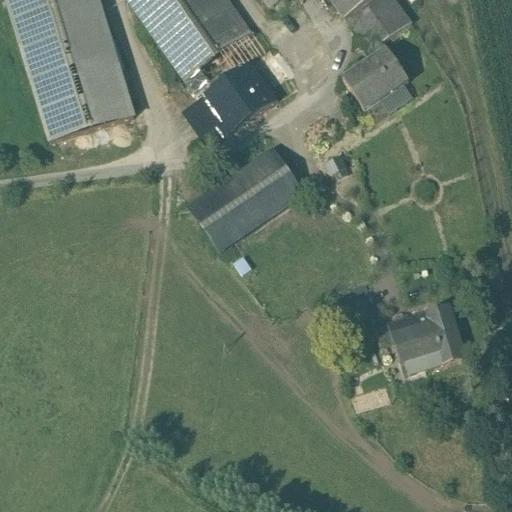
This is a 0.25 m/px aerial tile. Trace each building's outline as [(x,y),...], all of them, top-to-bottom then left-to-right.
[(5,0),(51,147),(134,122),(97,0),(5,0)] [(255,38),(228,0),(134,0),(145,16),(168,0),(200,0),(207,8),(236,51),(255,38)] [(200,0),(168,0),(145,16),(161,40),(207,8),(200,0)] [(260,0),(269,12),(287,0),(260,0)] [(411,25),(394,0),(328,0),(364,55),(411,25)] [(207,8),(161,40),(191,82),(236,51),(207,8)] [(410,83),(386,49),(341,80),(365,114),(410,83)] [(191,82),(187,85),(199,102),(216,128),(225,141),(278,105),(251,67),(249,69),(236,51),(191,82)] [(216,128),(199,102),(182,114),(200,140),(216,128)] [(273,157),(191,214),(219,255),(301,198),(273,157)] [(352,169),(345,157),(325,167),(331,179),(352,169)] [(427,317),(391,328),(405,381),(469,364),(453,306),(426,311),(427,317)] [(389,397),(352,407),(354,416),(392,406),(389,397)]
